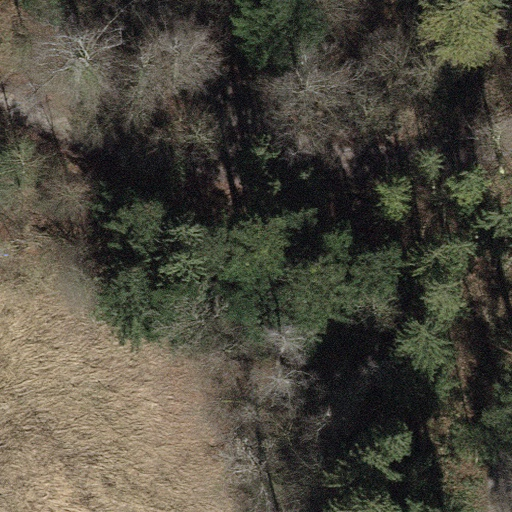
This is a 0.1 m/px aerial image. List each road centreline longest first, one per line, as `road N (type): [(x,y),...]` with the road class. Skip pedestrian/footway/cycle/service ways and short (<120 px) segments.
road 1 (track): [(511,133),(382,162),(220,166),(99,140),(0,95)]
road 2 (track): [(293,167),(148,0)]
